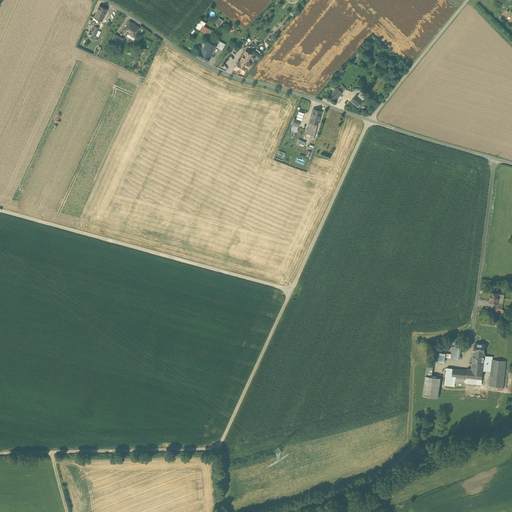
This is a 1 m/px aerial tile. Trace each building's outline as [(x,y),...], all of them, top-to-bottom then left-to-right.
[(107,9),(99,5),(94,17),(102,21),(107,9)] [(139,28),(129,21),(124,30),(133,36),(139,28)] [(123,39),(115,34),(112,40),(120,45),(123,39)] [(215,46),(207,41),(201,53),(209,57),(213,50),(215,46)] [(217,47),(222,50),(225,44),(220,41),(217,47)] [(249,53),(246,51),(245,52),(240,61),(238,60),(233,69),(237,70),(236,71),(239,73),(240,72),(243,74),(246,68),(248,68),(250,66),(250,64),(250,62),(248,61),(251,55),(249,54),(249,53)] [(201,53),(199,52),(197,55),(208,61),(210,57),(209,57),(201,53)] [(337,88),(331,95),(328,93),(325,97),(334,104),(337,100),(336,99),(342,93),(341,92),(338,89),(337,88)] [(362,101),(356,95),(351,101),(357,106),(362,101)] [(321,111),(313,108),(309,122),(317,124),(321,111)] [(317,124),(309,122),(306,133),(314,135),(317,124)] [(499,293),(491,292),(490,302),(495,302),(497,303),(498,302),(499,293)] [(485,344),(475,343),(473,356),(471,369),(483,370),(485,356),(484,356),(485,344)] [(461,348),(452,346),(451,354),(454,354),(454,358),(459,359),(461,348)] [(445,353),(433,352),(432,362),(444,363),(445,357),(445,353)] [(492,356),(485,356),(483,370),(483,371),(491,371),(492,359),(492,356)] [(506,361),(492,359),(491,371),(489,385),(503,387),(506,361)] [(471,369),(467,368),(467,370),(453,368),(452,376),(456,376),(455,383),(465,384),(466,381),(469,382),(469,383),(481,384),(483,371),(483,370),(471,369)] [(431,376),(426,375),(423,395),(438,397),(440,377),(431,376)] [(452,376),(446,375),(444,385),(454,386),(455,383),(456,376),(452,376)]
